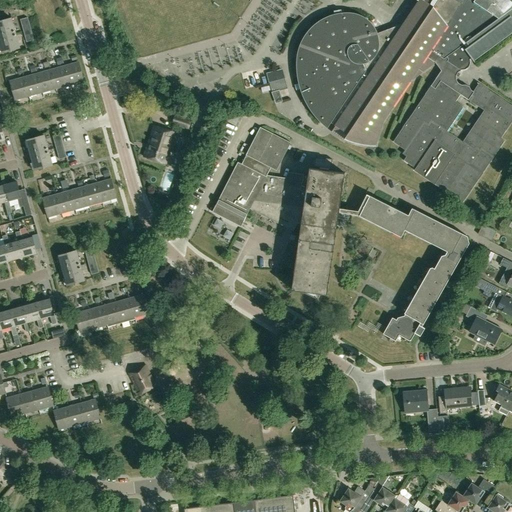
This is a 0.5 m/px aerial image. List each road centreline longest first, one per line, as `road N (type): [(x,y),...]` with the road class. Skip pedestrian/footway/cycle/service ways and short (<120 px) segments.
road 1 (unclassified): [(365,376),(174,259),(156,237),(127,180),(81,0)]
road 2 (tertiary): [(148,486),(372,457)]
road 3 (tertiary): [(0,439),(104,489),(148,486)]
road 4 (residential): [(365,376),(510,360)]
road 5 (tertiary): [(511,461),(457,453),(372,457)]
